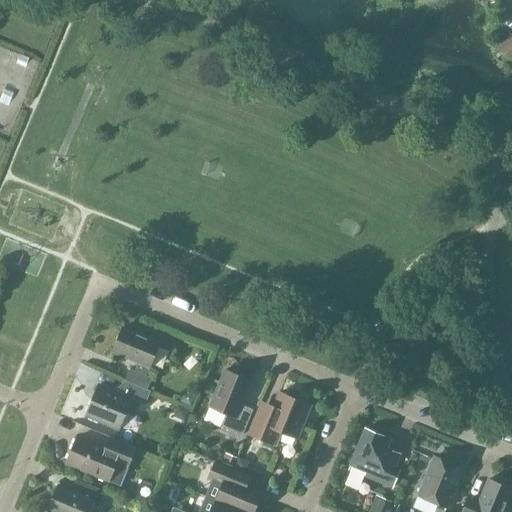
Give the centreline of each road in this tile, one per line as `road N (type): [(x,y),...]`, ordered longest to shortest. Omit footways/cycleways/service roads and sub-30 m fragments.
road 1 (residential): [(350,390),(96,287),(42,413)]
road 2 (residential): [(511,457),(350,390)]
road 3 (residential): [(304,511),(350,390)]
